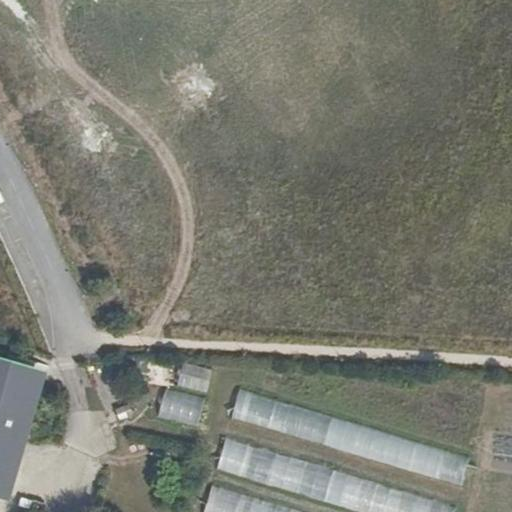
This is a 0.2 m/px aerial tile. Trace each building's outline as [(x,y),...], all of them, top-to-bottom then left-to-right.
[(49,372),(0,357),(0,497),(11,501),(49,372)] [(206,393),(212,371),(181,362),(175,384),(206,393)] [(155,416),(196,427),(204,399),(163,387),(155,416)] [(466,452),(236,394),(229,420),(459,479),(466,452)] [(221,446),(214,472),(366,511),(450,511),(452,506),(392,490),(392,491),(221,446)] [(297,511),(209,486),(201,511),(297,511)]
